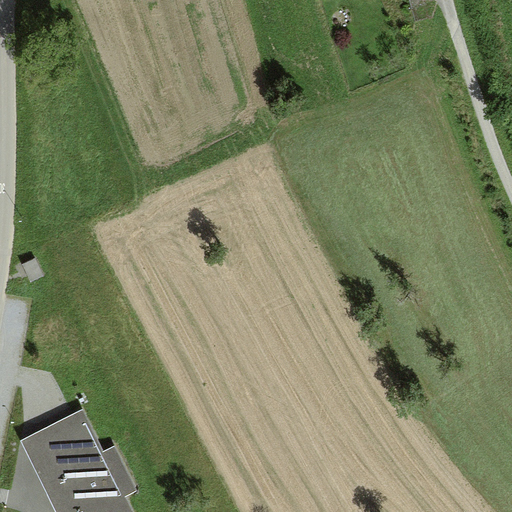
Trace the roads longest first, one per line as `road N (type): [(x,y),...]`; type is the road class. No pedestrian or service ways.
road 1 (residential): [(0,259),(7,161),(0,16)]
road 2 (track): [(511,186),(448,0)]
